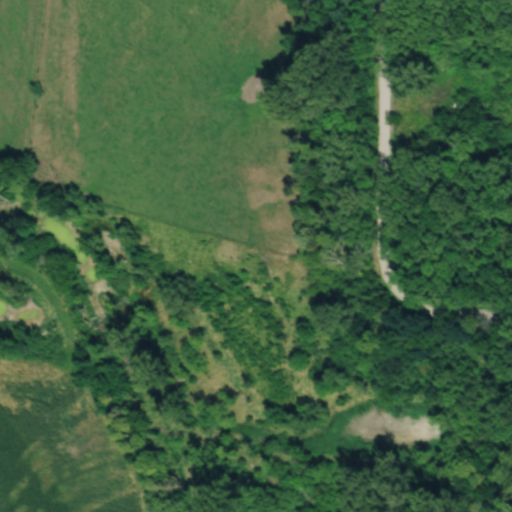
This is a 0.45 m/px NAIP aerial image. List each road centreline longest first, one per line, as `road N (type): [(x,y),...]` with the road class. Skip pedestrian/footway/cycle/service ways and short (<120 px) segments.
road 1 (residential): [(383,0),(386,310)]
road 2 (residential): [(386,310),(511,310)]
